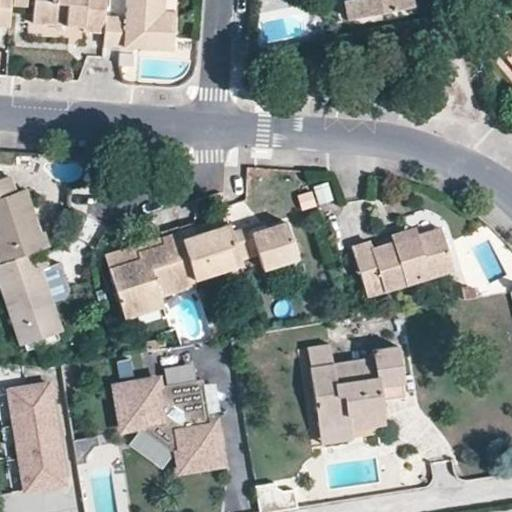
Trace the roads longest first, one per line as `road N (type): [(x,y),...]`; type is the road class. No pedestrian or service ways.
road 1 (residential): [(209,128),(421,150),(468,166),(511,195)]
road 2 (residential): [(0,113),(209,128)]
road 3 (residential): [(218,0),(209,128)]
